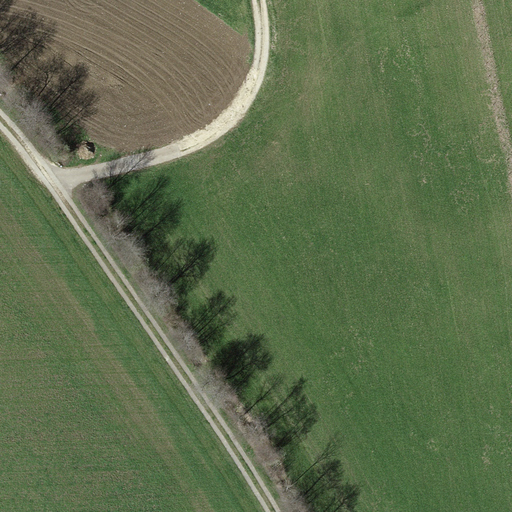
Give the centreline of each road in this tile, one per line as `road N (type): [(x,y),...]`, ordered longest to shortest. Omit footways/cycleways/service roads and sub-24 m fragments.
road 1 (track): [(271,511),(55,187),(0,122)]
road 2 (track): [(55,187),(205,145),(246,110),(260,74),(264,30),(256,0)]
